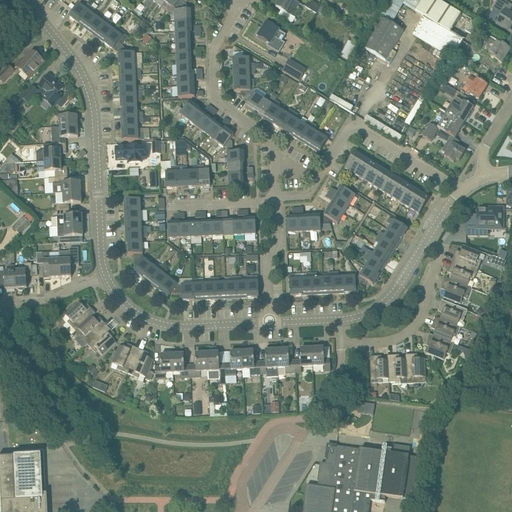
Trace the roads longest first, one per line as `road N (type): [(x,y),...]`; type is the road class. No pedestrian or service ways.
road 1 (unclassified): [(105,274),(87,86),(30,0)]
road 2 (residential): [(275,196),(308,195),(352,128),(461,189)]
road 3 (residential): [(275,196),(274,140),(213,98),(212,47),(232,6)]
road 4 (unclassified): [(268,322),(157,323),(123,302),(105,274)]
road 5 (residential): [(341,344),(387,341),(415,325),(442,251),(424,242)]
road 6 (residential): [(268,322),(266,258),(279,245),(276,203)]
road 7 (unclassified): [(340,319),(382,303),(424,242)]
